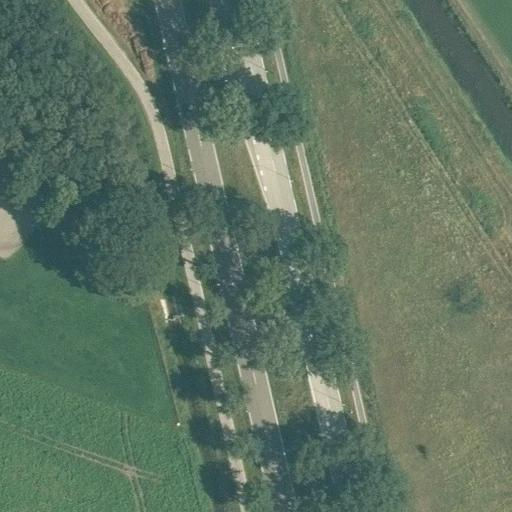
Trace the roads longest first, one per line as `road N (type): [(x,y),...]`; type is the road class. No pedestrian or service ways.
road 1 (unclassified): [(247,511),(154,116),(74,0)]
road 2 (primary): [(165,0),(284,511)]
road 3 (primary): [(353,511),(235,0)]
